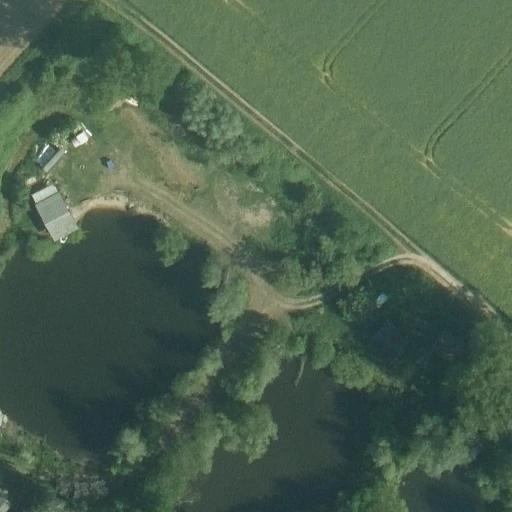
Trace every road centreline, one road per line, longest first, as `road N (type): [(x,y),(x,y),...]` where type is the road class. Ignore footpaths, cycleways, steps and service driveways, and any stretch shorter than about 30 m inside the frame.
road 1 (track): [(395,244),(94,0)]
road 2 (track): [(97,0),(0,104)]
